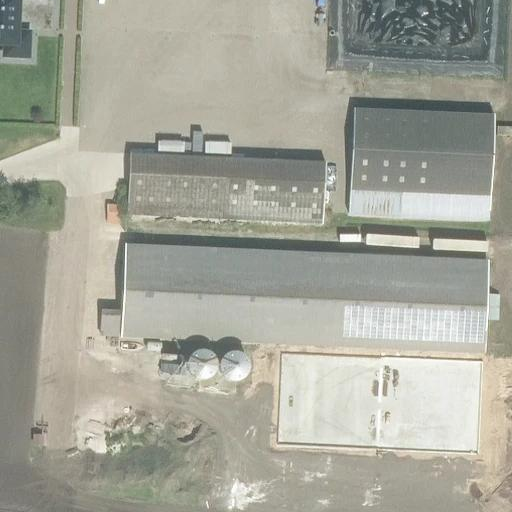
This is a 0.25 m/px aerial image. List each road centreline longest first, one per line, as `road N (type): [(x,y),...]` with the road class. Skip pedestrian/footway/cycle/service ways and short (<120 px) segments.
road 1 (unknown): [(100,140),(59,161),(75,231),(60,363),(140,367)]
road 2 (unknown): [(100,140),(182,127),(380,149)]
road 3 (unknown): [(100,140),(112,0)]
